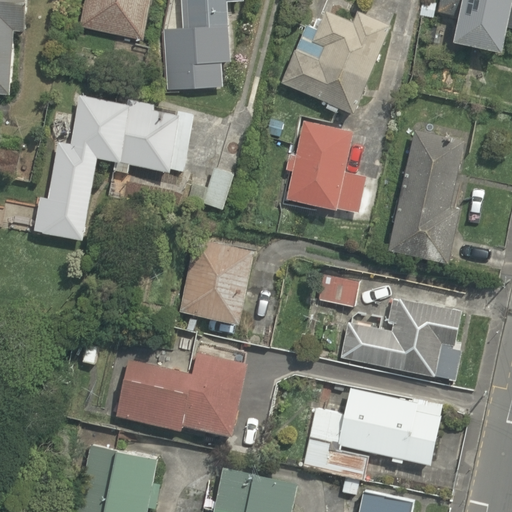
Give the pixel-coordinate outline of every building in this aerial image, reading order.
[(0,0),(0,91),(4,91),(8,25),(16,26),(17,0),(0,0)] [(79,0),(76,23),(140,33),(144,0),(79,0)] [(187,0),(194,67),(227,64),(221,0),(187,0)] [(511,24),(511,0),(446,0),(441,39),(495,47),(499,22),(511,24)] [(385,31),(321,5),(308,37),(320,42),(313,59),(293,50),(276,92),(348,121),(385,31)] [(183,175),(194,111),(57,87),(32,231),(78,239),(92,159),(183,175)] [(341,167),(349,128),(296,117),(279,197),(355,213),(364,172),(341,167)] [(444,199),(457,139),(407,128),(382,242),(444,256),(456,202),(444,199)] [(232,164),(213,158),(201,200),(220,205),(232,164)] [(230,320),(248,247),(187,232),(169,305),(230,320)] [(356,279),(316,271),(310,299),(351,307),(356,279)] [(464,309),(390,295),(385,323),(344,315),(337,353),(450,376),(464,309)] [(243,353),(196,344),(191,370),(125,358),(114,417),(228,437),(243,353)] [(341,410),(311,405),(301,465),(362,475),(366,450),(426,461),(437,400),(346,383),(341,410)] [(269,387),(254,384),(247,422),(263,425),(269,387)] [(142,511),(154,454),(86,441),(72,511),(142,511)] [(285,511),(291,478),(217,466),(208,511),(285,511)] [(409,511),(412,501),(359,489),(354,511),(409,511)]
